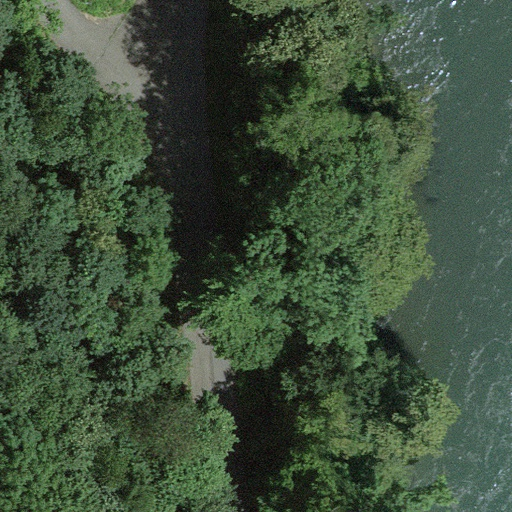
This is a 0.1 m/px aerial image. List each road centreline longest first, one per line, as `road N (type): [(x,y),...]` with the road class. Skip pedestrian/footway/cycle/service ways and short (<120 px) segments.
road 1 (residential): [(177,117),(224,511)]
road 2 (residential): [(177,117),(47,23),(35,0)]
